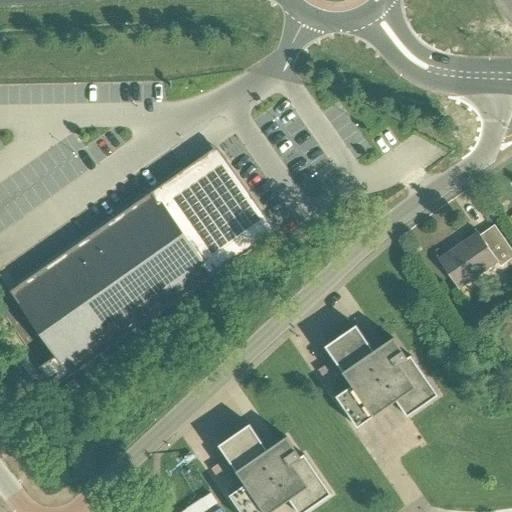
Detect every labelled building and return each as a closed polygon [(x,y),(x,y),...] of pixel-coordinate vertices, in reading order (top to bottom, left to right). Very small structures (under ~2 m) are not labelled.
[(56,357),(41,368),(40,368),(54,388),(70,377),(74,375),(277,232),(259,208),(245,218),(216,176),(199,188),(186,169),(14,290),(13,290),(12,291),(58,356),(56,357)] [(440,260),(460,290),(499,264),(501,268),(511,260),(511,251),(496,227),(481,237),(479,234),(440,260)] [(477,321),(468,307),(457,315),(466,328),(477,321)] [(319,371),(358,429),(398,403),(409,418),(440,397),(413,357),(409,360),(396,339),(385,346),(386,348),(377,353),(359,326),(327,347),(336,360),(319,371)] [(213,471),(241,511),(276,511),(291,502),(298,511),(310,511),(333,496),(306,456),(302,459),(289,439),(278,446),(279,447),(270,453),(252,426),(220,447),(229,460),(213,471)]
